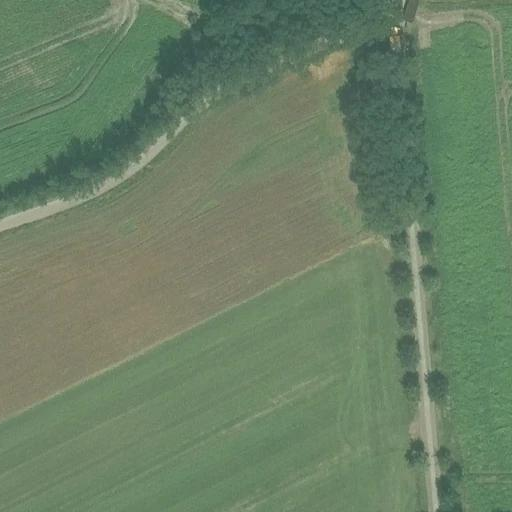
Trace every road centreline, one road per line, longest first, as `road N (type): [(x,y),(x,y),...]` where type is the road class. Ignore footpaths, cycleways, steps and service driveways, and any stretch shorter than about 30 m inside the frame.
road 1 (track): [(435,511),(395,5)]
road 2 (unclassified): [(0,224),(103,186),(218,91),(399,0)]
